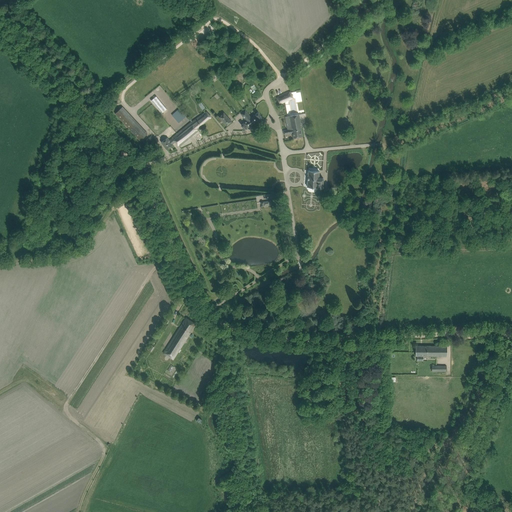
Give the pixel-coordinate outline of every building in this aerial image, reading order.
[(276,97),(280,104),(293,98),(290,91),(276,97)] [(156,96),(151,100),(161,113),(167,109),(156,96)] [(115,113),(140,141),(147,134),(129,114),(122,107),(115,113)] [(179,108),(172,115),(179,123),(186,116),(179,108)] [(247,121),(241,125),(245,130),(262,117),(258,112),(250,118),(247,115),(248,114),(249,114),(245,110),(241,113),(243,117),(244,117),(247,121)] [(165,139),(161,142),(166,150),(173,145),(173,144),(175,142),(179,146),(198,131),(197,129),(211,117),(208,113),(207,112),(207,111),(195,119),(169,140),(168,138),(165,139)] [(219,117),(227,126),(232,122),(224,112),(219,117)] [(283,131),(284,135),(292,133),(293,138),(302,136),(301,129),(302,129),(299,114),(285,117),(287,124),(287,125),(288,130),(283,131)] [(307,187),(323,188),(323,178),(319,178),(319,171),(309,170),(307,187)] [(163,354),(173,360),(196,324),(186,318),(163,354)] [(417,356),(417,361),(423,361),(423,356),(447,356),(447,346),(416,346),(416,356),(417,356)]
